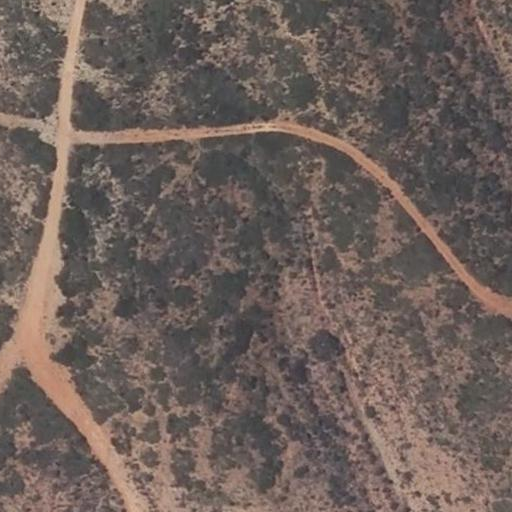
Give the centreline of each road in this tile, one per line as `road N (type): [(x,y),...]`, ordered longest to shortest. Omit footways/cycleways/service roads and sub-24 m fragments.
road 1 (track): [(78,0),(36,336)]
road 2 (track): [(36,336),(52,375),(144,511)]
